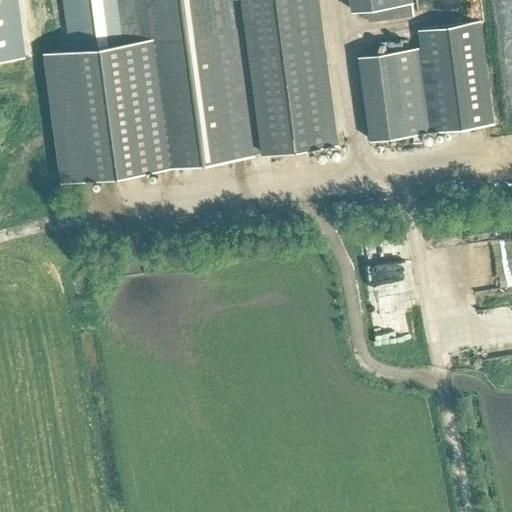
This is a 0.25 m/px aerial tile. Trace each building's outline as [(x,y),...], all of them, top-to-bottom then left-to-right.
[(0,0),(0,57),(23,54),(16,0),(0,0)] [(65,0),(71,46),(43,50),(61,179),(252,153),(235,26),(231,0),(242,0),(262,154),(338,144),(318,0),(65,0)] [(351,0),(352,10),(412,1),(411,0),(351,0)] [(412,1),(367,8),(369,21),(414,15),(412,1)] [(371,138),(494,121),(480,18),(419,26),(422,44),(359,52),(371,138)]
